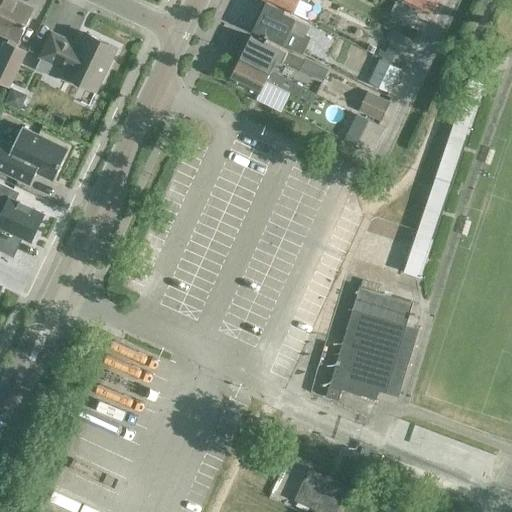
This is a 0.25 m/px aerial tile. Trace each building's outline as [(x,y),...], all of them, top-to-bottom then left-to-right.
[(34,9),(13,0),(0,0),(0,33),(9,37),(7,43),(4,42),(0,50),(0,84),(9,88),(26,52),(14,46),(17,41),(18,42),(34,9)] [(262,0),(263,1),(292,15),(306,21),(312,8),(306,5),(307,3),(308,0),(262,0)] [(439,0),(405,0),(434,14),(440,0),(439,0)] [(396,4),(390,17),(412,27),(418,15),(396,4)] [(255,20),(251,30),(253,31),(283,46),(302,55),(311,38),(305,35),(309,27),(265,6),(258,21),(255,20)] [(69,70),(66,77),(97,90),(116,47),(86,33),(80,46),(51,33),(40,57),(69,70)] [(408,57),(415,43),(396,34),(384,59),(410,71),(415,61),(408,57)] [(243,45),(240,52),(241,57),(240,58),(270,73),(276,61),(282,63),(283,62),(299,70),(323,81),(327,72),(304,60),(265,41),(264,43),(250,37),(246,45),(243,45)] [(240,58),(230,80),(259,94),(267,77),(272,80),(270,84),(283,90),(312,104),(316,95),(287,81),(270,73),(240,58)] [(370,85),(390,94),(401,70),(381,61),(370,85)] [(11,89),(4,104),(19,111),(26,96),(11,89)] [(368,94),(359,113),(381,123),(390,104),(368,94)] [(356,143),(355,145),(362,148),(372,153),(384,129),(367,120),(356,143)] [(0,141),(0,171),(30,186),(30,184),(25,182),(25,181),(29,173),(35,173),(36,173),(53,181),(68,150),(21,128),(12,147),(0,141)] [(0,182),(0,196),(7,200),(2,211),(0,214),(0,250),(12,257),(21,238),(30,242),(44,213),(16,199),(19,192),(0,182)] [(330,387),(326,398),(338,402),(342,390),(376,401),(379,392),(386,394),(414,303),(360,287),(353,310),(330,387)] [(316,511),(336,511),(348,487),(308,468),(293,502),(316,511)]
